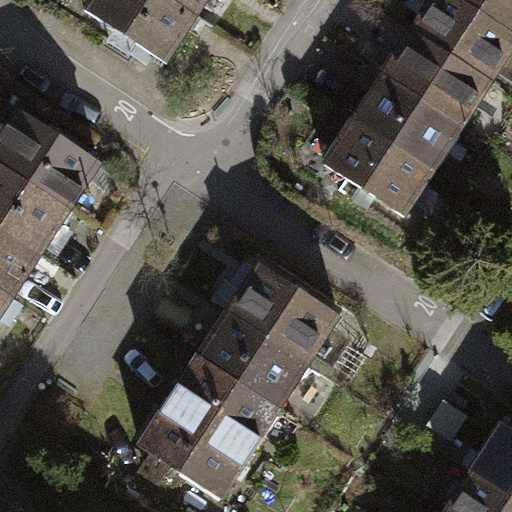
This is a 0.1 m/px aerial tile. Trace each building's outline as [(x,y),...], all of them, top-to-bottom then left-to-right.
[(155,0),(83,0),(76,12),(158,65),(187,20),(155,0)] [(155,0),(187,20),(200,0),(155,0)] [(511,40),(511,38),(452,0),(423,0),(403,31),(484,84),(511,40)] [(511,0),(452,0),(511,38),(511,0)] [(484,84),(403,31),(374,76),(455,128),(484,84)] [(455,128),(374,76),(345,120),(425,173),(455,128)] [(92,165),(12,114),(0,131),(0,170),(62,211),(92,165)] [(425,173),(345,120),(315,165),(396,217),(425,173)] [(62,211),(0,170),(0,234),(33,256),(62,211)] [(33,256),(0,234),(0,299),(3,301),(33,256)] [(330,318),(251,267),(221,312),(300,364),(330,318)] [(300,364),(221,312),(192,357),(271,409),(300,364)] [(271,409),(192,357),(162,402),(241,454),(271,409)] [(241,454),(162,402),(132,448),(211,499),(241,454)] [(511,439),(492,427),(463,472),(511,503),(511,439)] [(511,511),(511,503),(463,472),(437,511),(511,511)]
